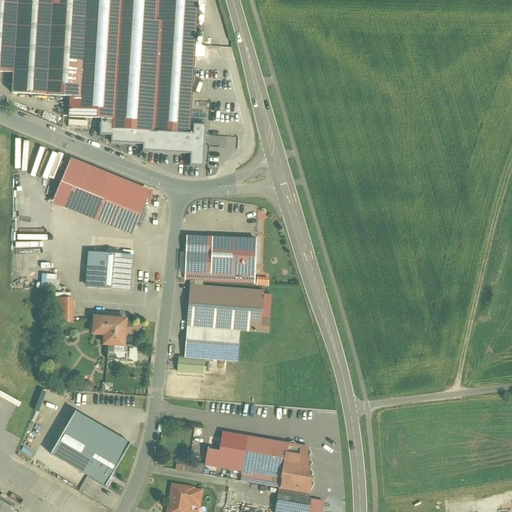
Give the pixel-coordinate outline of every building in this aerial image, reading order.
[(0,0),(0,73),(13,74),(12,94),(70,98),(68,117),(102,119),(101,136),(111,137),(111,144),(143,146),(142,153),(190,155),(189,167),(203,168),(204,166),(201,166),(202,147),(205,148),(205,146),(203,146),(203,137),(205,137),(206,135),(203,135),(204,128),(206,128),(206,126),(193,125),(193,129),(190,129),(197,25),(185,24),(186,4),(180,4),(180,0),(0,0)] [(180,0),(180,4),(186,4),(185,24),(197,25),(198,0),(180,0)] [(147,193),(70,161),(54,199),(130,232),(147,193)] [(255,240),(187,237),(185,282),(253,285),(255,240)] [(134,256),(88,253),(86,287),(132,290),(134,256)] [(40,274),(40,287),(56,287),(56,274),(40,274)] [(262,293),(188,287),(182,362),(236,366),(238,333),(266,335),(267,314),(260,314),(262,293)] [(54,323),(72,323),(72,298),(54,298),(54,323)] [(126,321),(95,318),(94,334),(105,335),(105,345),(124,347),(126,321)] [(127,359),(136,360),(136,347),(128,347),(127,359)] [(78,412),(53,454),(106,486),(131,443),(78,412)] [(309,447),(249,437),(241,483),(311,496),(314,472),(311,470),(313,459),(308,458),(309,447)] [(86,478),(79,490),(83,492),(90,480),(86,478)] [(202,491),(171,485),(165,511),(189,511),(190,508),(198,509),(202,491)] [(12,511),(14,510),(0,501),(0,511),(12,511)]
